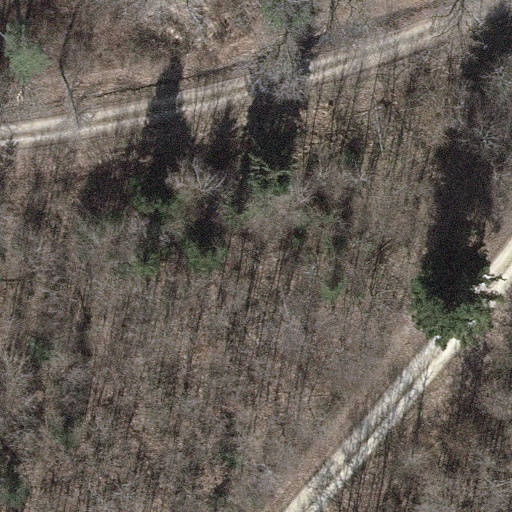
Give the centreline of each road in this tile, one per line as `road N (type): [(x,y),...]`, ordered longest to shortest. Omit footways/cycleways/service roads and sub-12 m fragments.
road 1 (track): [(477,0),(384,38),(0,137)]
road 2 (track): [(296,511),(457,329),(511,252)]
